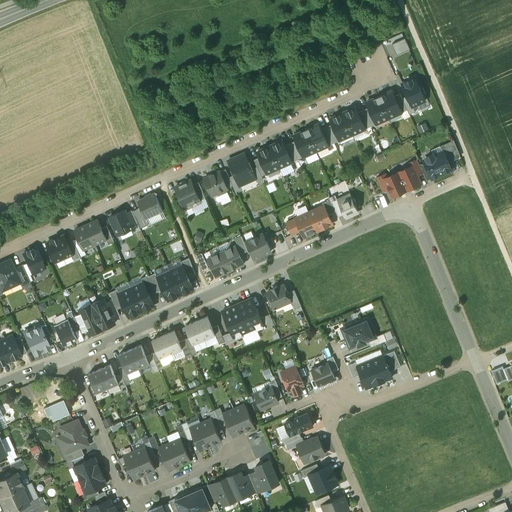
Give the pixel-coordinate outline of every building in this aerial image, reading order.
[(392,44),(397,55),(409,49),(404,38),(392,44)] [(414,78),(402,83),(407,95),(412,106),(425,100),(414,78)] [(392,91),(379,96),(389,118),(401,112),(394,96),(392,91)] [(402,98),(400,94),(394,96),(401,112),(407,110),(402,98)] [(407,95),(402,98),(407,110),(409,114),(415,111),(412,106),(407,95)] [(389,118),(379,96),(366,102),(369,108),(376,124),(389,118)] [(358,113),(355,107),(342,113),(352,135),(365,129),(358,113)] [(376,124),(369,108),(363,110),(370,126),(376,124)] [(370,126),(363,110),(358,113),(365,129),(370,126)] [(352,135),(342,113),(330,119),(332,124),(340,140),(352,135)] [(321,129),(319,124),(306,129),(316,151),(329,145),(321,129)] [(332,124),(327,127),(334,143),(340,140),(332,124)] [(334,143),(327,127),(321,129),(329,145),(334,143)] [(306,129),(293,135),(296,141),(303,157),(316,151),(306,129)] [(282,140),(270,146),(279,168),(292,162),(285,146),(282,140)] [(453,140),(440,146),(442,152),(443,151),(447,160),(459,154),(453,140)] [(296,141),(290,143),(298,159),(303,157),(296,141)] [(290,143),(285,146),(292,162),(298,159),(290,143)] [(270,146),(257,152),(259,157),(267,173),(279,168),(270,146)] [(442,152),(434,156),(433,154),(425,157),(426,159),(424,160),(432,178),(451,170),(447,160),(443,151),(442,152)] [(244,153),(228,160),(234,175),(239,186),(240,186),(255,179),(256,178),(252,169),(244,153)] [(267,173),(259,157),(254,160),(257,167),(261,176),(267,173)] [(423,173),(417,159),(408,163),(410,166),(413,165),(418,176),(423,173)] [(410,166),(398,172),(407,190),(421,183),(418,176),(413,165),(410,166)] [(257,167),(252,169),(256,178),(255,179),(257,182),(263,179),(261,176),(257,167)] [(229,177),(225,169),(220,172),(227,188),(233,186),(229,177)] [(218,172),(214,170),(213,174),(204,178),(212,196),(218,193),(220,195),(225,192),(226,189),(227,189),(227,188),(220,172),(219,171),(218,172)] [(387,177),(384,178),(389,189),(392,196),(407,190),(398,172),(387,177)] [(385,173),(376,177),(383,192),(389,189),(384,178),(387,177),(385,173)] [(234,175),(229,177),(233,186),(235,192),(241,189),(240,186),(239,186),(234,175)] [(190,179),(175,186),(186,210),(201,203),(200,200),(193,184),(190,179)] [(205,198),(198,182),(193,184),(200,200),(205,198)] [(155,193),(138,201),(141,207),(145,218),(146,218),(162,210),(155,193)] [(350,194),(337,200),(344,214),(344,216),(347,215),(352,216),(352,214),(358,212),(355,204),(356,201),(355,199),(352,198),(350,194)] [(330,199),(322,203),(323,206),(324,205),(326,211),(330,214),(336,211),(331,202),(330,199)] [(344,214),(337,200),(331,202),(336,211),(338,217),(344,214)] [(323,206),(309,212),(317,230),(332,224),(329,216),(330,214),(326,211),(324,205),(323,206)] [(141,207),(132,211),(138,225),(140,228),(148,224),(146,218),(145,218),(141,207)] [(125,210),(109,217),(117,235),(133,227),(126,213),(125,210)] [(132,210),(126,213),(133,227),(138,225),(132,211),(132,210)] [(309,212),(295,219),(301,230),(304,237),(317,230),(309,212)] [(101,228),(97,219),(86,225),(95,244),(106,239),(101,228)] [(295,219),(286,223),(292,234),(301,230),(295,219)] [(86,225),(75,230),(78,238),(84,249),(95,244),(86,225)] [(107,226),(101,228),(106,239),(109,244),(114,242),(107,226)] [(262,233),(246,241),(251,252),(254,259),(271,252),(262,233)] [(64,235),(47,242),(55,262),(72,254),(68,243),(64,235)] [(244,243),(241,236),(235,239),(241,254),(248,251),(244,243)] [(78,238),(73,240),(80,256),(86,254),(83,249),(84,249),(78,238)] [(73,240),(68,243),(72,254),(74,260),(80,257),(80,256),(73,240)] [(235,246),(221,252),(230,270),(243,264),(235,246)] [(36,247),(23,253),(27,263),(32,274),(45,268),(36,247)] [(221,252),(208,258),(216,277),(230,270),(221,252)] [(208,268),(202,253),(196,256),(202,270),(208,268)] [(189,258),(181,261),(182,264),(188,278),(195,274),(189,258)] [(9,259),(3,262),(3,264),(0,264),(0,287),(1,290),(19,282),(14,269),(9,259)] [(27,263),(22,265),(22,266),(29,281),(35,278),(32,274),(27,263)] [(182,264),(170,270),(181,295),(193,289),(188,278),(182,264)] [(22,266),(14,269),(19,282),(20,282),(21,285),(29,281),(22,266)] [(157,276),(163,289),(168,300),(181,295),(170,270),(157,276)] [(156,273),(149,276),(156,291),(156,292),(163,289),(157,276),(156,273)] [(148,275),(141,278),(142,281),(143,281),(149,294),(156,291),(149,276),(148,275)] [(142,281),(130,287),(142,311),(154,306),(149,294),(143,281),(142,281)] [(277,286),(272,289),(272,290),(267,292),(273,309),(291,301),(287,293),(284,285),(278,288),(277,286)] [(118,292),(124,306),(129,317),(142,311),(130,287),(118,292)] [(117,289),(109,293),(112,299),(117,309),(124,306),(118,292),(117,289)] [(294,290),(287,293),(291,301),(294,310),(301,307),(294,290)] [(103,298),(91,304),(103,329),(114,324),(112,319),(105,303),(103,298)] [(252,298),(237,304),(248,331),(263,325),(260,318),(252,298)] [(117,309),(112,299),(105,303),(112,319),(120,316),(117,309)] [(91,304),(79,309),(81,313),(89,330),(91,334),(103,329),(91,304)] [(237,304),(222,311),(234,337),(248,331),(237,304)] [(81,313),(74,317),(81,333),(89,330),(81,313)] [(269,314),(260,318),(263,325),(264,329),(274,324),(269,314)] [(212,328),(207,316),(196,321),(204,339),(215,335),(212,328)] [(68,318),(53,325),(62,346),(68,344),(73,342),(72,342),(76,340),(74,334),(75,334),(68,318)] [(367,318),(347,326),(351,335),(345,337),(350,348),(358,344),(358,345),(365,342),(365,341),(369,340),(375,337),(367,318)] [(204,339),(196,321),(185,326),(190,337),(193,344),(204,339)] [(39,325),(23,332),(34,356),(50,349),(42,331),(40,327),(39,325)] [(224,342),(217,325),(212,328),(215,335),(219,344),(224,342)] [(179,342),(174,330),(163,335),(171,354),(182,349),(179,342)] [(375,337),(369,340),(371,346),(386,340),(383,333),(375,337)] [(12,335),(0,340),(0,343),(8,361),(21,356),(21,355),(16,344),(12,335)] [(163,335),(152,340),(157,351),(160,358),(171,354),(163,335)] [(397,335),(389,338),(391,346),(400,344),(397,335)] [(193,344),(190,337),(184,340),(192,356),(197,354),(193,344)] [(192,356),(184,340),(179,342),(182,349),(186,358),(192,356)] [(21,342),(16,344),(21,355),(26,353),(21,342)] [(0,365),(8,361),(0,343),(0,365)] [(141,345),(130,349),(138,368),(149,363),(141,345)] [(138,368),(130,349),(119,354),(124,366),(127,373),(138,368)] [(160,358),(157,351),(151,354),(158,370),(164,368),(160,358)] [(394,351),(382,355),(383,357),(384,357),(389,371),(400,366),(394,351)] [(333,357),(327,359),(328,363),(332,372),(338,370),(333,357)] [(358,366),(357,366),(360,374),(366,388),(392,377),(389,371),(384,357),(383,357),(371,362),(370,361),(358,366)] [(356,362),(348,365),(353,377),(360,374),(357,366),(358,366),(356,362)] [(328,363),(311,370),(318,386),(335,379),(332,372),(328,363)] [(110,364),(99,369),(107,388),(118,383),(110,364)] [(127,373),(124,366),(118,368),(125,384),(131,382),(127,373)] [(304,385),(296,366),(281,372),(289,391),(292,390),(294,394),(302,390),(300,387),(304,385)] [(272,367),(265,370),(268,377),(275,374),(272,367)] [(511,379),(511,374),(509,367),(490,374),(495,386),(511,379)] [(107,388),(99,369),(88,374),(96,393),(107,388)] [(282,396),(275,380),(270,382),(271,386),(276,398),(282,396)] [(271,386),(254,393),(261,409),(278,402),(276,398),(271,386)] [(245,404),(234,409),(243,431),(254,427),(245,404)] [(223,414),(220,407),(215,410),(222,426),(227,424),(223,414)] [(234,409),(223,414),(227,424),(232,436),(243,431),(234,409)] [(215,410),(209,412),(212,419),(216,429),(222,426),(215,410)] [(307,413),(285,423),(290,435),(290,436),(298,432),(313,426),(307,413)] [(212,419),(201,423),(210,445),(221,441),(216,429),(212,419)] [(78,420),(60,428),(65,440),(59,443),(65,455),(81,448),(88,445),(78,420)] [(122,421),(111,426),(113,432),(124,427),(122,421)] [(190,428),(187,422),(181,424),(189,440),(194,438),(190,428)] [(201,423),(190,428),(194,438),(199,450),(210,445),(201,423)] [(189,440),(181,424),(176,426),(181,438),(183,443),(189,440)] [(267,441),(262,430),(257,432),(259,438),(253,440),(256,445),(267,441)] [(298,432),(290,436),(290,435),(282,439),(284,445),(285,444),(301,438),(298,432)] [(159,448),(154,436),(148,438),(155,455),(161,452),(159,448)] [(301,438),(285,444),(288,450),(297,446),(304,443),(302,437),(301,438)] [(304,443),(297,446),(304,462),(325,454),(318,437),(304,443)] [(155,455),(148,438),(143,441),(146,447),(150,457),(155,455)] [(183,443),(181,438),(170,443),(180,465),(191,460),(183,443)] [(180,465),(170,443),(159,448),(161,452),(169,470),(180,465)] [(146,447),(135,452),(144,474),(155,469),(150,457),(146,447)] [(81,448),(65,455),(68,462),(72,461),(83,456),(84,455),(81,448)] [(135,452),(124,456),(126,462),(133,479),(144,474),(135,452)] [(83,456),(72,461),(74,466),(85,461),(83,456)] [(85,461),(74,466),(80,480),(100,471),(97,464),(94,458),(85,461)] [(22,460),(10,466),(13,473),(17,471),(25,468),(22,460)] [(269,461),(255,466),(257,471),(258,471),(265,489),(278,483),(269,461)] [(317,464),(300,471),(303,477),(309,475),(309,474),(319,470),(317,464)] [(319,470),(309,474),(309,475),(317,493),(323,490),(326,491),(330,489),(331,487),(338,484),(330,465),(319,470)] [(13,473),(0,478),(0,496),(19,488),(23,486),(17,471),(13,473)] [(100,471),(80,480),(86,493),(97,488),(106,485),(100,471)] [(257,471),(249,475),(256,491),(256,493),(265,489),(258,471),(257,471)] [(240,472),(227,477),(237,499),(249,494),(242,477),(240,472)] [(249,475),(242,477),(249,494),(256,491),(249,475)] [(227,477),(214,483),(221,498),(224,505),(237,499),(227,477)] [(221,498),(215,484),(208,486),(214,501),(221,498)] [(208,486),(207,485),(202,487),(209,503),(214,501),(208,486)] [(202,486),(188,492),(196,511),(202,511),(211,508),(209,503),(202,487),(202,486)] [(19,488),(0,496),(0,503),(4,511),(8,511),(17,508),(26,504),(19,488)] [(97,488),(86,493),(88,499),(94,496),(99,494),(97,488)] [(99,494),(94,496),(96,502),(102,499),(107,497),(105,491),(99,494)] [(196,511),(188,492),(174,498),(179,511),(196,511)] [(329,495),(315,501),(318,507),(322,506),(322,505),(331,501),(329,495)] [(331,501),(322,505),(322,506),(324,511),(339,511),(348,509),(343,496),(331,501)] [(26,504),(17,508),(19,511),(24,511),(27,511),(41,504),(39,499),(26,504)] [(102,499),(96,502),(97,504),(88,508),(89,511),(115,511),(118,511),(115,506),(113,505),(110,499),(103,501),(102,499)] [(179,511),(174,499),(169,501),(173,511),(179,511)] [(509,511),(505,502),(489,509),(490,511),(509,511)] [(41,504),(27,511),(41,511),(47,510),(44,503),(41,504)]
